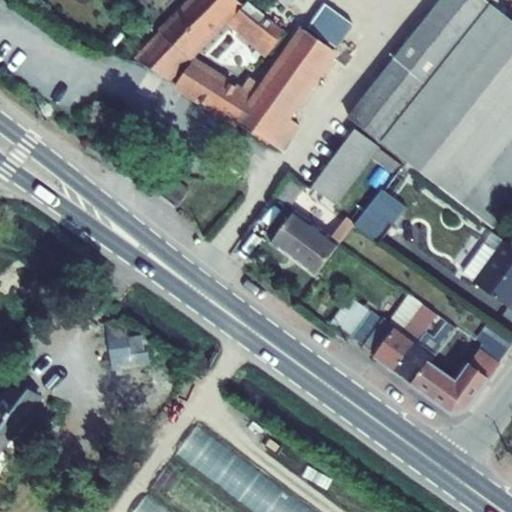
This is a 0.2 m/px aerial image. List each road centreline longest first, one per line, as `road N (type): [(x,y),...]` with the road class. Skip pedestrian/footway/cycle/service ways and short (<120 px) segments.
road 1 (secondary): [(191,286),(449,473)]
road 2 (secondary): [(191,286),(120,216),(0,121)]
road 3 (secondary): [(0,163),(191,286)]
